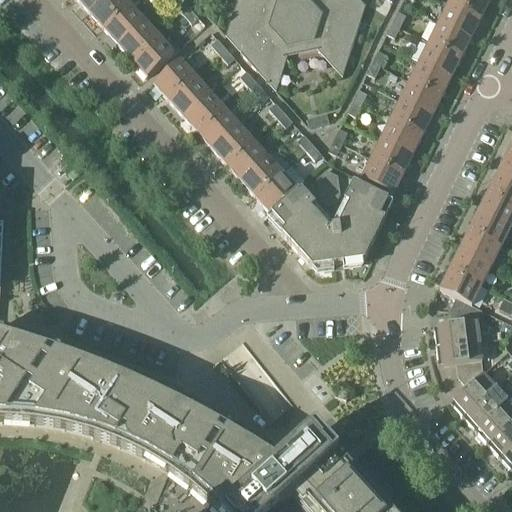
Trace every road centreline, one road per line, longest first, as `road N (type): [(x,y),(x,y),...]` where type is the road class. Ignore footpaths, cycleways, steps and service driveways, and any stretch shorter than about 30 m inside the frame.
road 1 (residential): [(305,305),(241,309),(188,344),(0,137)]
road 2 (residential): [(305,305),(36,0)]
road 3 (residential): [(386,309),(494,94)]
road 4 (residential): [(484,511),(403,413),(386,309)]
